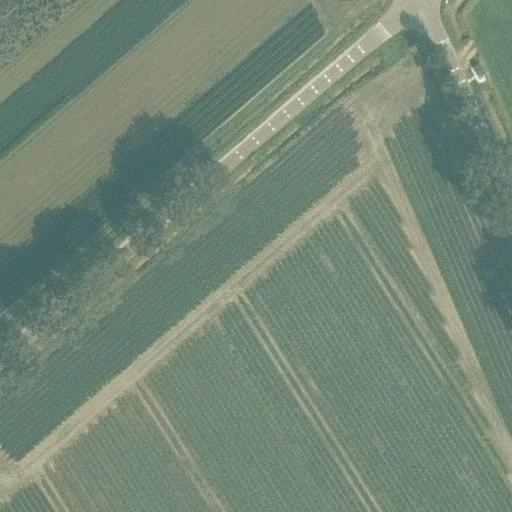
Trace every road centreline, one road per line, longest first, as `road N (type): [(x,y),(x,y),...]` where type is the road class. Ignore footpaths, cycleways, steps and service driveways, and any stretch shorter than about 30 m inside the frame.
road 1 (unclassified): [(0,370),(418,0)]
road 2 (unclassified): [(511,210),(422,0)]
